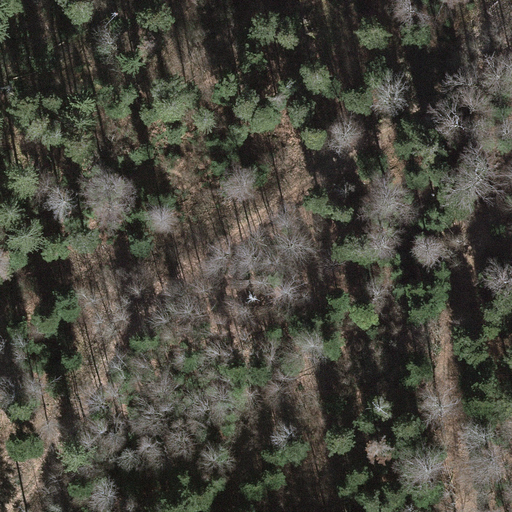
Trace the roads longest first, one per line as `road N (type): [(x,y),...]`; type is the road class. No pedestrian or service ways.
road 1 (track): [(511,43),(277,199),(161,293),(8,511)]
road 2 (track): [(472,511),(452,386),(452,329),(461,277),(511,168)]
